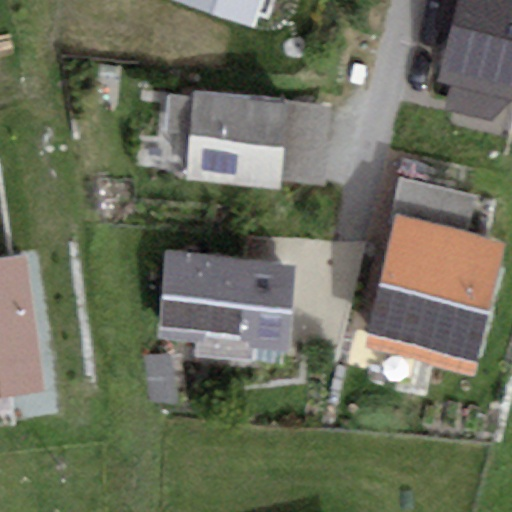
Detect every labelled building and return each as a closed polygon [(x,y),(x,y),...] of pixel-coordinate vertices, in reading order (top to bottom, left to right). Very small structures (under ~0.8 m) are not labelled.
[(259,0),(201,0),(253,20),(259,0)] [(511,0),(440,0),(435,24),(447,27),(438,74),(511,90),(511,0)] [(278,179),(286,92),(165,87),(158,172),(278,179)] [(331,150),(332,103),(296,102),(295,150),(331,150)] [(478,188),(402,173),(361,336),(476,361),(506,228),(471,220),(478,188)] [(27,244),(0,249),(0,386),(45,378),(27,244)] [(295,251),(167,244),(158,333),(290,334),(295,251)]
